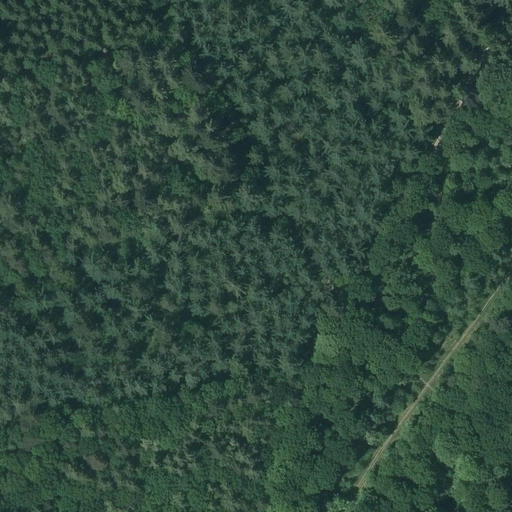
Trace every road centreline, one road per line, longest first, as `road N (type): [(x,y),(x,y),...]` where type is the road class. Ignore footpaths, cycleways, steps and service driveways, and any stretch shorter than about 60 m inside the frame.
road 1 (track): [(151,0),(344,297)]
road 2 (track): [(0,420),(316,350)]
road 3 (track): [(511,82),(465,87),(344,297)]
road 4 (track): [(344,297),(316,350),(270,511)]
